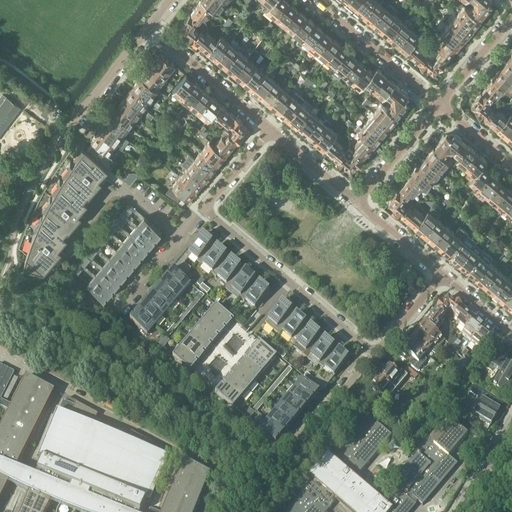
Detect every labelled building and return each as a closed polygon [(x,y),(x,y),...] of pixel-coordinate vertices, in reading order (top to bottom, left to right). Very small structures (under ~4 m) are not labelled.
[(201,0),(190,14),(198,21),(199,22),(201,20),(203,17),(205,19),(213,9),(201,0)] [(226,3),(221,0),(201,0),(213,9),(218,13),(225,4),(226,3)] [(274,0),(269,6),(265,10),(274,18),(288,1),(286,0),(274,0)] [(361,0),(347,0),(345,2),(354,9),(361,0)] [(361,0),(354,9),(362,17),(376,0),(361,0)] [(376,0),(362,17),(371,24),(388,3),(390,0),(385,0),(382,4),(376,0)] [(288,1),(274,18),(282,25),(296,8),(288,1)] [(492,2),(473,3),(473,6),(469,11),(480,20),(485,14),(486,14),(491,8),(491,7),(492,5),(492,2)] [(380,31),(394,15),(397,11),(388,3),(371,24),(380,31)] [(464,6),(456,15),(473,30),(480,20),(469,11),(464,6)] [(296,8),(282,25),(291,32),(305,15),(296,8)] [(198,21),(190,14),(183,22),(185,23),(180,28),(186,33),(185,34),(193,41),(193,40),(199,32),(194,28),(194,26),(198,21)] [(305,15),(291,32),(299,39),(314,23),(305,15)] [(388,38),(402,21),(394,15),(380,31),(388,38)] [(473,30),(456,15),(448,25),(465,39),(473,30)] [(228,16),(222,24),(227,28),(233,20),(228,16)] [(199,22),(198,21),(197,22),(205,29),(207,25),(201,20),(199,22)] [(402,21),(388,38),(396,45),(411,28),(402,21)] [(314,23),(299,39),(308,46),(322,30),(314,23)] [(465,39),(448,25),(440,34),(445,38),(457,48),(465,39)] [(406,53),(416,41),(420,36),(411,28),(396,45),(405,53),(405,52),(406,53)] [(331,37),(322,30),(308,46),(316,54),(331,37)] [(199,32),(193,40),(204,49),(203,49),(207,52),(216,40),(207,32),(205,35),(200,31),(199,32)] [(216,60),(230,43),(220,35),(216,40),(207,52),(216,60)] [(233,39),(230,43),(216,60),(225,67),(238,50),(244,43),(249,37),(246,35),(238,45),(237,44),(239,43),(233,38),(233,39)] [(339,44),(331,37),(316,54),(325,61),(339,44)] [(439,49),(436,54),(445,62),(457,48),(445,38),(437,47),(439,49)] [(425,48),(416,41),(406,53),(419,64),(419,65),(428,55),(423,51),(425,48)] [(339,44),(325,61),(333,68),(348,51),(339,44)] [(238,50),(225,67),(234,75),(247,58),(238,50)] [(356,58),(348,51),(333,68),(342,75),(356,58)] [(153,62),(168,74),(175,65),(160,53),(153,62)] [(445,62),(436,54),(435,54),(433,56),(429,53),(428,55),(419,65),(427,71),(428,69),(433,74),(437,69),(439,70),(445,62)] [(286,59),(293,65),(295,61),(289,56),(286,59)] [(247,58),(234,75),(242,82),(256,65),(247,58)] [(356,58),(342,75),(350,82),(364,66),(356,58)] [(511,63),(508,60),(500,69),(511,79),(511,63)] [(301,66),(295,61),(293,65),(298,70),(301,66)] [(168,74),(153,62),(147,69),(155,75),(154,76),(155,77),(156,76),(162,81),(168,74)] [(265,73),(256,65),(242,82),(251,90),(265,73)] [(364,66),(350,82),(359,90),(364,84),(373,73),(364,66)] [(377,68),(373,73),(364,84),(373,91),(386,76),(377,68)] [(147,69),(141,77),(156,89),(162,81),(156,76),(155,77),(154,76),(155,75),(147,69)] [(511,88),(511,79),(500,69),(492,78),(493,79),(509,92),(511,88)] [(274,81),(265,73),(251,90),(260,97),(274,81)] [(182,99),(196,82),(186,74),(172,91),(182,99)] [(395,83),(386,76),(373,91),(382,99),(385,95),(394,84),(395,83)] [(141,77),(133,87),(150,100),(158,90),(156,89),(141,77)] [(312,81),(307,77),(303,82),(308,86),(312,81)] [(311,80),(318,86),(321,82),(314,77),(311,80)] [(321,82),(318,86),(326,93),(328,91),(323,87),(327,82),(323,79),(321,82)] [(504,88),(493,79),(481,92),(488,99),(490,101),(494,96),(496,98),(504,88)] [(274,81),(260,97),(269,105),(283,88),(274,81)] [(170,82),(165,88),(169,91),(174,85),(170,82)] [(196,82),(182,99),(190,106),(204,89),(196,82)] [(394,84),(385,95),(390,99),(391,101),(409,99),(409,96),(407,95),(407,94),(402,89),(401,90),(394,84)] [(283,88),(269,105),(278,112),(295,92),(299,88),(296,85),(292,89),(292,88),(288,92),(283,88)] [(133,87),(126,95),(143,109),(150,100),(133,87)] [(213,97),(204,89),(190,106),(199,114),(213,97)] [(488,99),(481,92),(481,91),(474,99),(475,100),(471,106),(476,110),(475,111),(481,117),(483,118),(489,110),(485,106),(485,103),(488,99)] [(295,92),(278,112),(287,120),(301,103),(304,99),(295,92)] [(0,134),(21,108),(3,94),(2,94),(0,96),(0,134)] [(143,109),(126,95),(119,104),(136,118),(143,109)] [(211,116),(221,104),(218,101),(213,97),(199,114),(207,121),(211,116)] [(391,103),(386,108),(397,117),(402,111),(404,111),(408,106),(408,105),(409,103),(409,99),(391,101),(391,103)] [(296,127),(310,111),(301,103),(287,120),(296,127)] [(397,117),(386,108),(384,107),(381,103),(373,113),(390,128),(398,118),(397,117)] [(119,104),(112,113),(129,127),(136,118),(119,104)] [(225,107),(221,104),(211,116),(220,124),(223,121),(228,125),(229,124),(235,116),(227,109),(225,107)] [(168,114),(173,108),(170,105),(165,111),(168,114)] [(52,113),(45,108),(41,113),(48,118),(52,113)] [(489,110),(483,118),(497,130),(506,118),(497,110),(495,112),(490,108),(489,110)] [(305,135),(319,118),(310,111),(296,127),(305,135)] [(112,113),(105,122),(122,136),(129,127),(112,113)] [(390,128),(373,113),(365,122),(382,137),(390,128)] [(506,118),(497,130),(505,137),(511,129),(511,114),(510,113),(506,118)] [(247,128),(247,127),(242,123),(243,122),(235,115),(235,116),(229,124),(234,129),(230,134),(238,141),(244,134),(243,133),(247,128)] [(319,118),(305,135),(314,142),(328,125),(319,118)] [(105,122),(98,131),(116,145),(122,136),(105,122)] [(382,137),(365,122),(361,128),(358,125),(354,129),(362,136),(374,146),(375,146),(382,137)] [(328,125),(314,142),(323,150),(333,138),(337,133),(328,125)] [(170,131),(167,128),(161,135),(164,138),(170,131)] [(230,149),(237,141),(238,142),(238,141),(230,134),(224,130),(221,134),(225,137),(224,138),(221,136),(214,145),(213,145),(226,155),(229,152),(230,150),(230,149)] [(116,145),(98,131),(92,140),(93,141),(108,154),(116,145)] [(451,152),(449,134),(446,135),(444,136),(443,136),(439,141),(439,142),(434,149),(444,157),(446,155),(446,152),(451,152)] [(453,134),(449,134),(451,152),(453,152),(458,156),(459,157),(467,146),(461,141),(461,139),(456,135),(454,135),(453,134)] [(374,146),(362,136),(354,145),(357,147),(353,152),(355,154),(362,159),(374,146)] [(168,140),(165,138),(160,145),(163,147),(168,140)] [(342,146),(333,138),(323,150),(326,153),(327,152),(337,161),(344,154),(345,152),(340,148),(342,146)] [(93,141),(87,149),(108,167),(109,165),(111,163),(112,161),(112,160),(112,159),(112,158),(112,157),(111,156),(111,155),(108,154),(93,141)] [(209,141),(202,150),(219,164),(223,159),(226,155),(213,145),(214,145),(209,141)] [(459,157),(458,156),(455,160),(464,168),(477,153),(468,145),(467,146),(459,157)] [(110,169),(108,167),(87,149),(85,147),(85,148),(78,158),(77,157),(73,163),(73,164),(74,165),(66,174),(62,180),(64,182),(83,199),(84,198),(88,194),(98,183),(97,183),(101,179),(110,169)] [(444,157),(434,149),(433,148),(425,157),(442,171),(450,162),(444,157)] [(202,150),(194,159),(211,173),(219,164),(202,150)] [(487,161),(477,153),(464,168),(473,176),(482,166),(483,166),(487,161)] [(344,154),(337,161),(344,168),(345,167),(350,171),(355,166),(356,167),(363,160),(362,159),(355,154),(352,157),(347,157),(344,154)] [(442,171),(425,157),(417,166),(434,181),(442,171)] [(194,159),(187,168),(204,182),(211,173),(194,159)] [(434,181),(417,166),(409,176),(410,176),(421,186),(426,190),(434,181)] [(473,176),(468,182),(477,190),(491,173),(483,166),(482,166),(473,176)] [(204,182),(187,168),(179,176),(196,191),(204,182)] [(129,185),(137,175),(133,172),(128,172),(123,179),(129,185)] [(491,173),(477,190),(486,197),(500,181),(491,173)] [(196,191),(179,176),(172,185),(184,196),(189,199),(196,191)] [(410,200),(421,186),(410,176),(398,190),(410,200)] [(500,181),(486,197),(495,205),(509,188),(500,181)] [(83,199),(64,182),(56,191),(55,191),(52,197),(54,200),(46,209),(46,208),(42,216),(45,218),(62,232),(63,231),(66,228),(67,228),(76,217),(76,216),(79,213),(80,213),(89,202),(84,198),(83,199)] [(184,196),(172,185),(165,193),(178,203),(184,196)] [(511,190),(509,188),(495,205),(503,212),(511,201),(511,190)] [(410,200),(398,190),(397,189),(391,197),(392,198),(388,203),(393,208),(392,209),(400,215),(401,215),(408,206),(406,205),(410,200)] [(511,219),(511,201),(503,212),(511,219)] [(127,217),(132,210),(127,206),(122,213),(127,217)] [(414,227),(424,215),(414,208),(412,210),(408,206),(401,215),(411,224),(414,227)] [(423,235),(436,218),(427,211),(424,215),(414,227),(423,235)] [(125,219),(120,214),(115,221),(120,225),(125,219)] [(144,217),(137,225),(154,240),(161,231),(144,217)] [(62,232),(45,218),(38,227),(37,227),(34,234),(26,255),(44,270),(45,268),(46,268),(58,254),(58,253),(61,249),(58,246),(68,236),(63,231),(62,232)] [(446,226),(436,218),(423,235),(431,242),(446,226)] [(118,227),(113,222),(108,229),(113,233),(118,227)] [(137,225),(130,233),(147,248),(154,240),(137,225)] [(446,226),(431,242),(440,249),(454,233),(446,226)] [(111,235),(106,231),(101,237),(106,241),(111,235)] [(147,248),(130,233),(123,242),(140,256),(147,248)] [(462,240),(454,233),(440,249),(448,256),(462,240)] [(198,261),(212,245),(213,244),(203,235),(175,268),(185,276),(191,269),(184,263),(191,255),(198,261)] [(104,243),(99,239),(94,245),(99,250),(104,243)] [(471,248),(462,240),(448,256),(457,264),(471,248)] [(140,256),(123,242),(116,250),(133,264),(140,256)] [(212,245),(198,261),(197,262),(202,266),(203,264),(212,273),(226,257),(227,256),(217,247),(216,249),(212,245)] [(92,258),(96,252),(97,251),(92,247),(87,254),(92,258)] [(480,255),(471,248),(457,264),(466,271),(480,255)] [(133,264),(116,250),(109,258),(126,273),(133,264)] [(90,260),(85,255),(80,262),(85,266),(90,260)] [(485,259),(480,255),(466,271),(475,279),(489,263),(485,259)] [(226,257),(212,273),(211,274),(216,278),(217,276),(227,285),(240,269),(241,268),(231,259),(230,261),(226,257)] [(504,257),(498,263),(501,266),(507,259),(504,257)] [(126,273),(109,258),(102,266),(119,281),(126,273)] [(489,263),(475,279),(484,286),(497,270),(489,263)] [(83,268),(78,264),(72,271),(77,276),(83,268)] [(102,266),(95,275),(112,289),(119,281),(102,266)] [(240,269),(227,285),(224,288),(238,300),(239,298),(254,281),(255,280),(246,271),(244,273),(240,269)] [(166,278),(184,293),(191,284),(174,270),(166,278)] [(506,277),(497,270),(484,286),(492,293),(506,277)] [(112,289),(95,275),(88,283),(95,289),(94,291),(104,299),(112,289)] [(511,282),(506,277),(492,293),(501,301),(511,287),(511,282)] [(166,278),(159,287),(177,301),(184,293),(166,278)] [(201,287),(203,284),(205,281),(201,278),(197,284),(201,287)] [(259,285),(254,281),(239,298),(244,302),(245,301),(255,309),(269,292),(260,283),(259,285)] [(207,294),(210,291),(203,284),(201,287),(200,288),(207,294)] [(177,301),(159,287),(152,295),(170,309),(177,301)] [(511,287),(501,301),(510,308),(511,305),(511,287)] [(204,296),(201,293),(196,299),(200,302),(204,296)] [(170,309),(152,295),(145,303),(163,318),(170,309)] [(455,315),(462,308),(454,301),(453,302),(448,298),(444,303),(442,302),(436,310),(444,316),(448,312),(450,312),(455,315)] [(192,310),(197,304),(194,302),(189,307),(192,310)] [(279,335),(282,332),(295,316),(291,312),(292,311),(282,302),(265,323),(279,335)] [(163,318),(145,303),(138,311),(156,326),(163,318)] [(209,315),(227,330),(234,321),(216,306),(209,315)] [(470,315),(462,308),(455,315),(454,317),(458,321),(456,323),(466,331),(476,320),(472,316),(472,317),(470,315)] [(185,318),(190,313),(187,310),(182,315),(185,318)] [(427,320),(424,324),(436,333),(444,324),(442,322),(446,317),(444,316),(436,310),(428,320),(427,320)] [(156,326),(138,311),(130,321),(140,330),(141,328),(148,334),(156,326)] [(227,330),(209,315),(202,323),(220,338),(227,330)] [(295,316),(282,332),(292,340),(291,341),(295,345),(310,328),(305,324),(306,323),(297,315),(295,316)] [(178,327),(183,321),(180,318),(175,324),(178,327)] [(476,320),(466,331),(462,336),(471,343),(485,327),(476,320)] [(220,338),(202,323),(195,331),(213,346),(220,338)] [(424,324),(416,333),(433,346),(438,350),(445,341),(436,333),(424,324)] [(171,335),(176,329),(173,326),(168,332),(171,335)] [(310,328),(295,345),(293,347),(307,359),(324,340),(319,336),(320,335),(311,327),(310,328)] [(479,351),(494,334),(485,327),(471,343),(479,351)] [(195,331),(188,339),(206,355),(213,346),(195,331)] [(433,346),(416,333),(409,342),(426,356),(429,351),(435,356),(437,354),(440,356),(442,353),(438,350),(433,346)] [(452,347),(457,340),(453,336),(447,343),(452,347)] [(170,341),(167,339),(164,337),(158,344),(163,349),(170,341)] [(188,339),(181,348),(199,363),(206,355),(188,339)] [(324,340),(307,359),(317,368),(319,365),(323,369),(325,368),(338,352),(333,348),(335,347),(325,339),(324,340)] [(457,340),(452,347),(455,350),(461,343),(457,340)] [(251,351),(269,366),(277,357),(259,342),(251,351)] [(417,371),(421,367),(426,361),(423,358),(426,356),(409,342),(402,350),(403,350),(398,355),(417,371)] [(199,363),(181,348),(174,356),(182,363),(181,364),(191,373),(199,363)] [(286,355),(279,349),(275,352),(283,359),(286,355)] [(269,366),(251,351),(244,359),(263,374),(269,366)] [(317,376),(315,380),(311,383),(321,392),(349,359),(339,351),(338,352),(325,368),(332,374),(324,382),(317,376)] [(490,386),(505,396),(511,384),(511,365),(506,362),(509,358),(501,354),(498,359),(494,357),(490,365),(493,367),(495,365),(501,369),(490,386)] [(455,367),(461,373),(469,363),(463,358),(455,367)] [(263,374),(244,359),(237,367),(255,383),(263,374)] [(0,406),(9,411),(12,405),(1,400),(15,372),(0,365),(0,406)] [(388,366),(379,377),(392,387),(395,390),(407,376),(402,372),(399,375),(388,366)] [(255,383),(237,367),(231,375),(249,391),(255,383)] [(292,371),(289,368),(284,373),(287,376),(292,371)] [(414,375),(406,368),(404,371),(412,378),(414,375)] [(457,383),(462,377),(456,372),(452,377),(457,383)] [(311,383),(315,380),(307,373),(304,377),(311,383)] [(231,375),(224,384),(242,399),(249,391),(231,375)] [(285,379),(282,376),(277,382),(280,385),(285,379)] [(0,500),(9,482),(29,492),(20,511),(195,511),(210,474),(201,470),(192,465),(183,460),(162,511),(140,511),(146,501),(149,503),(168,457),(167,456),(169,452),(131,432),(128,441),(103,431),(92,426),(92,425),(95,419),(98,415),(76,403),(75,404),(70,417),(59,413),(40,458),(42,459),(36,476),(16,468),(55,392),(45,386),(36,382),(26,377),(26,378),(12,405),(9,411),(2,425),(0,428),(0,500)] [(392,387),(379,377),(370,387),(385,399),(389,393),(387,392),(392,387)] [(302,379),(295,388),(312,402),(319,394),(302,379)] [(242,399),(224,384),(215,393),(225,402),(226,401),(234,407),(242,399)] [(278,387),(275,384),(270,390),(273,393),(278,387)] [(490,426),(500,408),(487,401),(490,395),(474,386),(470,393),(482,400),(473,416),(490,426)] [(312,402),(295,388),(288,396),(305,410),(312,402)] [(271,396),(268,393),(263,398),(266,401),(271,396)] [(288,396),(281,404),(298,419),(305,410),(288,396)] [(70,417),(75,405),(66,402),(63,401),(58,412),(70,417)] [(264,404),(261,401),(256,407),(259,409),(264,404)] [(298,419),(281,404),(274,412),(291,427),(298,419)] [(360,417),(366,410),(362,406),(356,414),(360,417)] [(255,414),(250,409),(243,417),(249,421),(255,414)] [(291,427),(274,412),(267,421),(284,435),(291,427)] [(474,427),(459,415),(457,418),(471,431),(474,427)] [(355,479),(391,436),(367,416),(331,458),(327,455),(302,485),(306,488),(285,511),(327,511),(336,501),(348,511),(349,511),(351,511),(352,511),(410,511),(416,505),(414,504),(417,501),(423,506),(457,465),(449,457),(467,435),(453,423),(445,432),(438,427),(430,437),(431,438),(394,482),(401,487),(398,490),(396,489),(383,505),(382,504),(383,503),(355,479)] [(97,420),(95,419),(92,425),(103,431),(104,428),(106,425),(97,420)] [(284,435),(267,421),(260,429),(267,435),(266,437),(276,445),(284,435)] [(411,453),(403,447),(400,450),(408,456),(411,453)]
